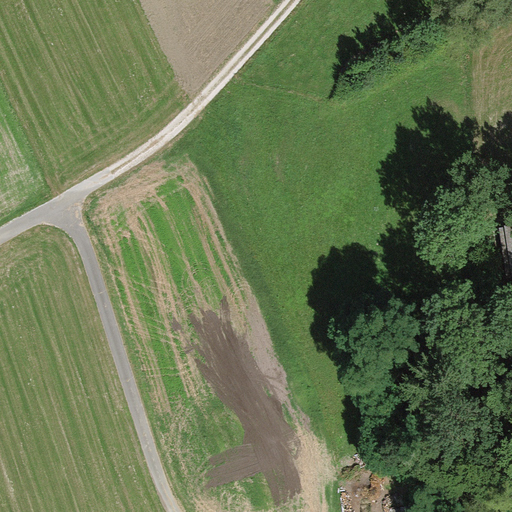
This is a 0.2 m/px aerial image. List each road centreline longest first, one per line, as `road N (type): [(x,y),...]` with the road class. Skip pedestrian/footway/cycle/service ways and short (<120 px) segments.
road 1 (track): [(64,198),(171,511)]
road 2 (track): [(64,198),(162,142),(289,0)]
